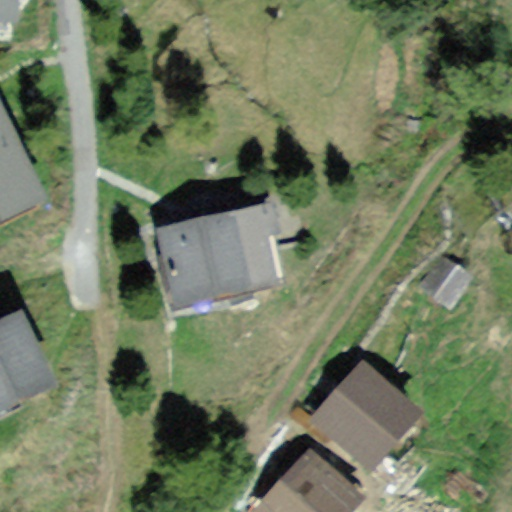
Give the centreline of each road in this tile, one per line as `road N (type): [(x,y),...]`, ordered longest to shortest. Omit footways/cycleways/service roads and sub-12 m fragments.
road 1 (track): [(511,116),(445,155),(349,345),(212,511)]
road 2 (residential): [(65,0),(82,119),(79,278)]
road 3 (track): [(79,278),(104,399),(108,470),(93,511)]
